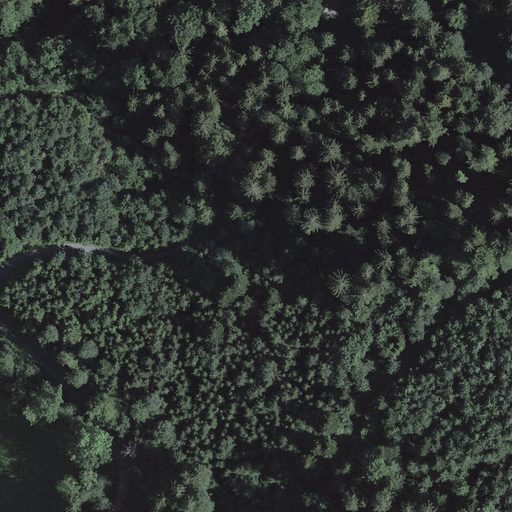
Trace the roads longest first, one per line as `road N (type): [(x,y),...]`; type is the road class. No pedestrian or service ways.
road 1 (unclassified): [(419,0),(342,8),(254,67),(238,94),(225,209),(186,248),(146,258),(55,248),(0,275)]
road 2 (track): [(288,511),(322,478),(379,390),(459,309),(511,277)]
road 3 (track): [(293,0),(231,37),(172,88),(41,92),(0,103)]
road 4 (unclassified): [(0,321),(125,456),(144,511)]
